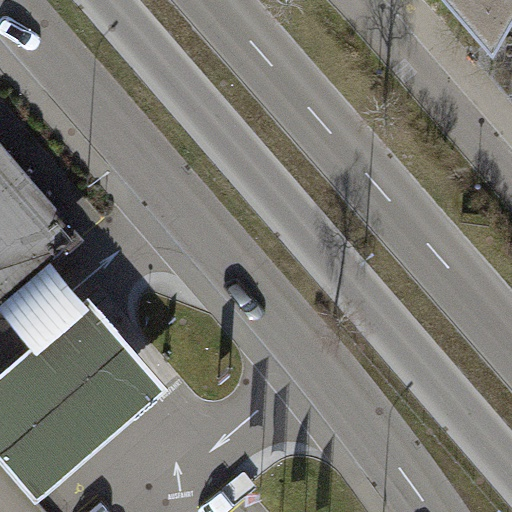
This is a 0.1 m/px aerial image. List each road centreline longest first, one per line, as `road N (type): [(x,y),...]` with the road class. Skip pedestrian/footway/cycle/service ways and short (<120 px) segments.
road 1 (unclassified): [(5,0),(429,511)]
road 2 (secondary): [(114,0),(511,463)]
road 3 (secondary): [(511,343),(218,0)]
